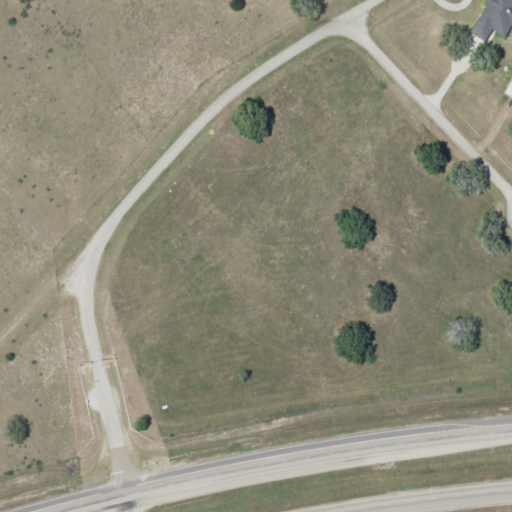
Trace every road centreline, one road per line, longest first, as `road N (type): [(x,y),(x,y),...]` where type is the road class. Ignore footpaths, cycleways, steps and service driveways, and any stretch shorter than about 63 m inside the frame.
road 1 (residential): [(124,511),(87,290),(93,256),(115,219),(214,110),(374,0)]
road 2 (trunk): [(511,434),(275,466),(76,511)]
road 3 (residential): [(348,17),(511,198)]
road 4 (trunk): [(349,511),(511,495)]
